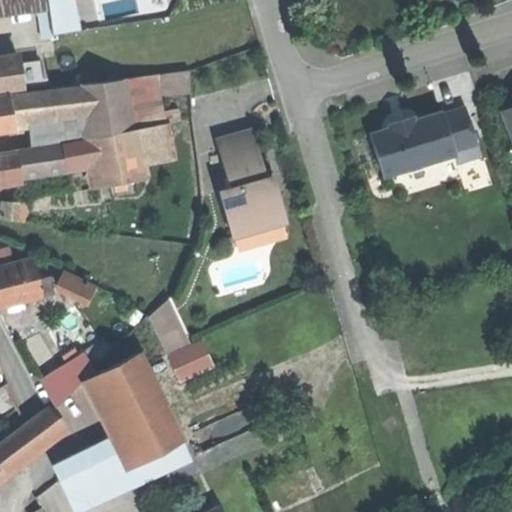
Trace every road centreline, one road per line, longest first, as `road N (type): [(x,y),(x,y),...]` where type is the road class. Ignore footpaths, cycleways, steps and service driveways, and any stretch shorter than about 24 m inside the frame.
road 1 (residential): [(296,96),(363,347)]
road 2 (residential): [(296,96),(511,25)]
road 3 (residential): [(0,340),(44,439),(39,463),(0,503)]
